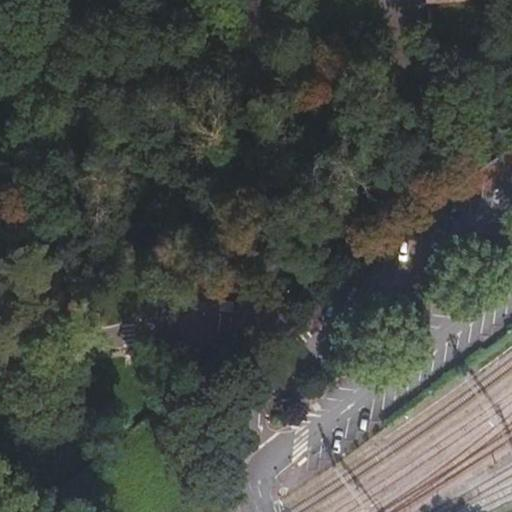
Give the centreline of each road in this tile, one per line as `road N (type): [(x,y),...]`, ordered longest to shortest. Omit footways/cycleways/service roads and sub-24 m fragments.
road 1 (residential): [(511,190),(270,384),(247,445),(248,469)]
road 2 (residential): [(248,469),(297,442),(511,274)]
